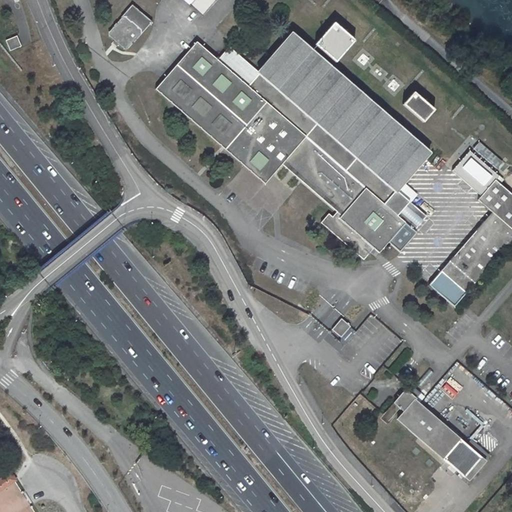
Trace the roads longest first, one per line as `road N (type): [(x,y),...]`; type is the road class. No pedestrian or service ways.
road 1 (unclassified): [(385,511),(311,424),(216,260),(176,217),(154,206),(133,208),(25,297)]
road 2 (trunk): [(270,455),(0,117)]
road 3 (trunk): [(0,181),(271,511)]
road 4 (tertiary): [(118,511),(76,450),(0,372)]
road 5 (unknown): [(307,332),(348,372),(378,384),(401,374),(424,347)]
